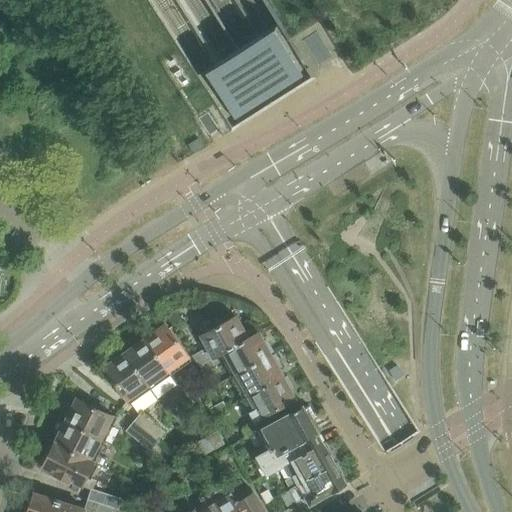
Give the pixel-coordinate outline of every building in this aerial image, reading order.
[(333,56),(317,31),(302,41),(318,66),(333,56)] [(275,32),(240,54),(221,66),(208,75),(238,123),(270,102),(306,80),(275,32)] [(200,330),(198,331),(201,336),(199,337),(207,349),(193,356),(200,366),(211,360),(212,359),(213,360),(223,355),(222,353),(248,339),(236,317),(217,327),(214,322),(212,323),(208,321),(200,326),(200,330)] [(155,328),(145,335),(146,338),(145,339),(170,375),(191,361),(166,325),(157,331),(155,328)] [(248,339),(222,353),(223,355),(234,375),(270,355),(270,354),(273,352),(266,340),(263,342),(258,333),(248,339)] [(133,347),(125,353),(150,389),(170,375),(145,339),(143,340),(142,338),(131,345),(133,347)] [(104,368),(113,380),(111,382),(116,390),(118,388),(129,404),(150,389),(125,353),(123,354),(121,352),(111,359),(113,362),(104,368)] [(278,368),(281,367),(274,355),(271,357),(270,355),(234,375),(247,397),(282,376),(278,368)] [(211,360),(200,366),(202,375),(215,368),(211,360)] [(282,376),(247,397),(254,410),(249,413),(254,422),(246,426),(251,435),(259,431),(281,419),(276,410),(295,399),(290,390),(293,388),(287,377),(284,379),(282,376)] [(99,410),(100,407),(91,403),(90,406),(77,399),(72,408),(69,407),(63,418),(66,420),(65,421),(105,441),(116,418),(99,410)] [(223,401),(209,409),(213,416),(227,408),(223,401)] [(290,462),(322,444),(309,421),(316,418),(309,405),(302,408),(302,407),(281,419),(259,431),(269,449),(255,457),(267,477),(285,467),(284,466),(290,462)] [(227,408),(213,416),(216,421),(230,413),(227,408)] [(160,442),(159,441),(166,432),(142,412),(134,421),(159,442),(160,442)] [(56,433),(59,434),(54,444),(98,465),(99,464),(104,466),(107,460),(98,455),(105,441),(65,421),(64,423),(62,421),(56,433)] [(134,421),(126,431),(151,452),(159,442),(134,421)] [(207,437),(215,450),(225,445),(218,431),(207,437)] [(207,437),(197,443),(205,456),(215,450),(207,437)] [(329,456),(332,454),(325,442),(322,444),(290,462),(297,476),(285,483),(289,490),(301,483),(333,464),(329,456)] [(54,474),(69,482),(71,480),(84,487),(91,489),(88,500),(114,508),(119,510),(123,499),(93,489),(97,481),(92,478),(98,465),(54,444),(52,448),(49,447),(42,461),(45,462),(42,468),(54,474)] [(296,502),(297,502),(302,510),(345,485),(340,476),(343,474),(336,462),(333,464),(301,483),(289,490),(296,502)] [(221,495),(212,501),(218,511),(240,511),(225,482),(220,474),(212,479),(221,495)] [(233,478),(225,482),(240,511),(265,511),(253,492),(251,489),(242,494),(233,478)] [(204,505),(195,510),(196,511),(218,511),(212,501),(203,485),(195,489),(204,505)] [(268,490),(261,494),(266,503),(273,499),(268,490)] [(25,511),(112,511),(114,508),(88,500),(85,509),(34,493),(32,500),(29,499),(24,511),(25,511)]
